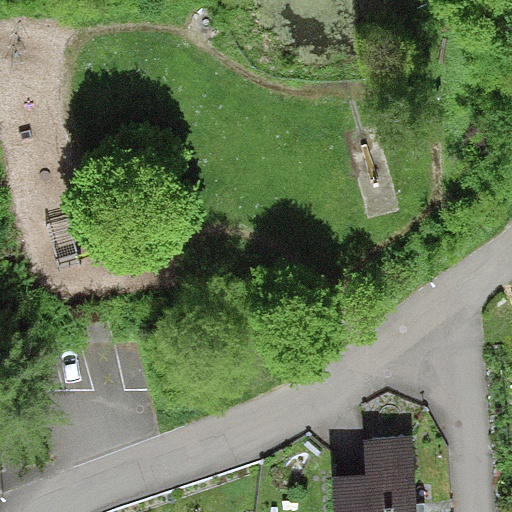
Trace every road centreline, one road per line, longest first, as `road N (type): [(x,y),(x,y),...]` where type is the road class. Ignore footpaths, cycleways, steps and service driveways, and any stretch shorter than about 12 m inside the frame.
road 1 (residential): [(44,511),(337,394),(427,330)]
road 2 (residential): [(475,511),(468,430),(427,330)]
